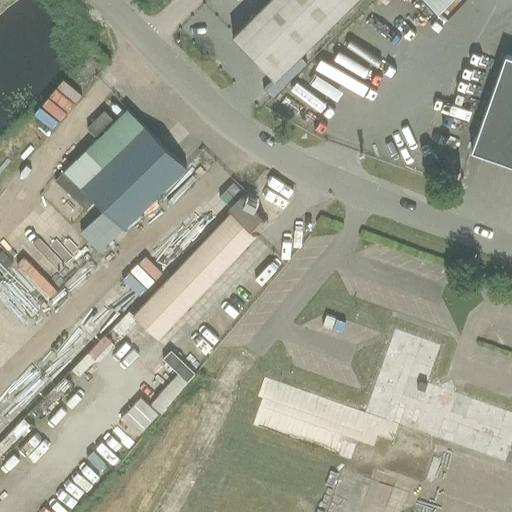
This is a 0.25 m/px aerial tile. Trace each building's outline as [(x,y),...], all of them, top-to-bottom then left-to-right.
[(268,0),(233,35),(275,78),(354,0),(268,0)] [(448,0),(429,0),(439,9),(448,0)] [(511,55),(507,54),(473,149),(511,163),(511,55)] [(100,252),(187,167),(130,109),(67,170),(106,209),(82,233),(100,252)] [(96,136),(113,119),(105,111),(88,128),(96,136)] [(243,197),(231,210),(234,212),(136,315),(161,338),(269,223),(256,210),(259,205),(243,197)] [(195,374),(172,351),(164,359),(188,382),(195,374)]
